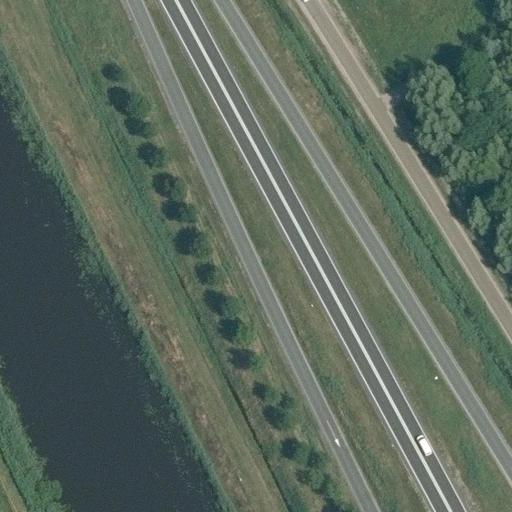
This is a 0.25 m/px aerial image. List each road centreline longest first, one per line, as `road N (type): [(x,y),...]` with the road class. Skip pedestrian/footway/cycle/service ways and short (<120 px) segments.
road 1 (trunk): [(449,511),(175,0)]
road 2 (trunk): [(511,481),(220,0)]
road 3 (trunk): [(133,0),(360,511)]
road 4 (unclassified): [(511,327),(305,0)]
